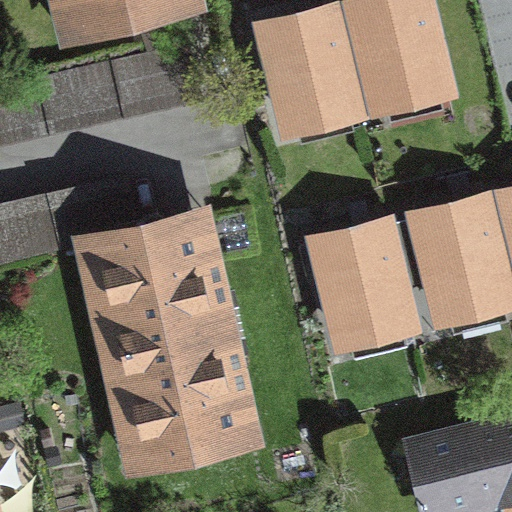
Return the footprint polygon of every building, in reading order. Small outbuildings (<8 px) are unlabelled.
[(52,0),(59,27),(177,0),(52,0)] [(361,32),(378,102),(445,86),(424,0),(369,0),(332,9),(339,38),(361,32)] [(339,38),(332,9),(247,30),(254,58),(272,54),(289,123),(356,107),(339,38)] [(0,133),(198,89),(188,43),(0,85),(0,133)] [(0,257),(97,237),(98,241),(138,232),(128,183),(0,209),(0,257)] [(511,191),(507,193),(485,199),(492,227),(511,221),(511,191)] [(418,215),(385,223),(392,251),(425,243),(442,313),(509,296),(492,227),(485,199),(418,215)] [(138,232),(98,241),(106,277),(86,282),(117,421),(137,416),(146,452),(237,432),(220,356),(245,351),(232,290),(206,296),(189,220),(138,232)] [(409,321),(392,251),(385,223),(299,244),(306,272),(325,268),(342,337),(409,321)] [(502,511),(511,511),(511,418),(414,443),(431,511),(498,494),(502,511)]
